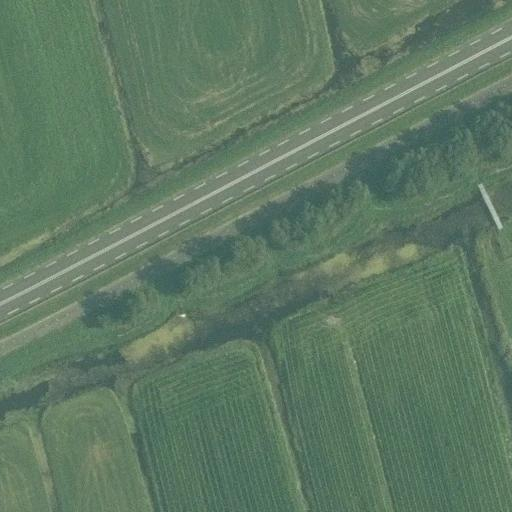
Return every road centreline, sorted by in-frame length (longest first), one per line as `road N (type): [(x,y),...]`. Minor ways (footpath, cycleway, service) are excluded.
road 1 (primary): [(0,305),(511,38)]
road 2 (unclassified): [(0,351),(511,86)]
